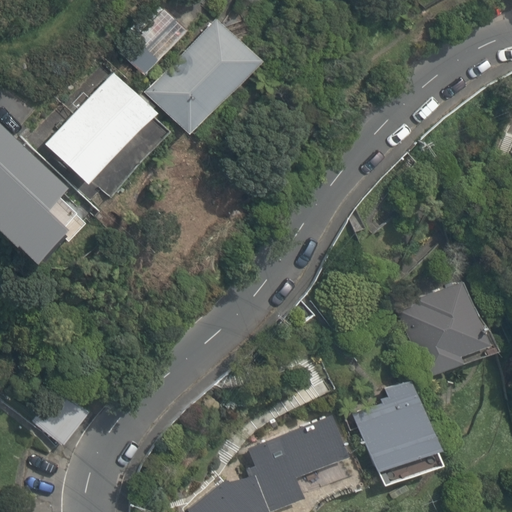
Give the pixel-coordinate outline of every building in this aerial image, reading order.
[(137,75),(186,25),(160,0),(153,0),(121,33),(133,44),(120,57),(137,75)] [(255,54),(210,16),(142,90),(182,128),(255,54)] [(159,119),(108,75),(45,146),(95,191),(159,119)] [(77,195),(0,121),(0,229),(46,274),(82,235),(59,214),(77,195)] [(464,275),(397,304),(430,382),(464,368),(461,361),(494,347),(464,275)] [(429,441),(400,371),(373,382),(376,391),(347,403),(372,464),(429,441)] [(60,446),(87,408),(63,391),(37,429),(60,446)] [(329,407),(243,439),(253,467),(224,478),(253,511),(354,473),(329,407)] [(224,478),(220,473),(183,505),(189,511),(254,511),(253,511),(224,478)]
